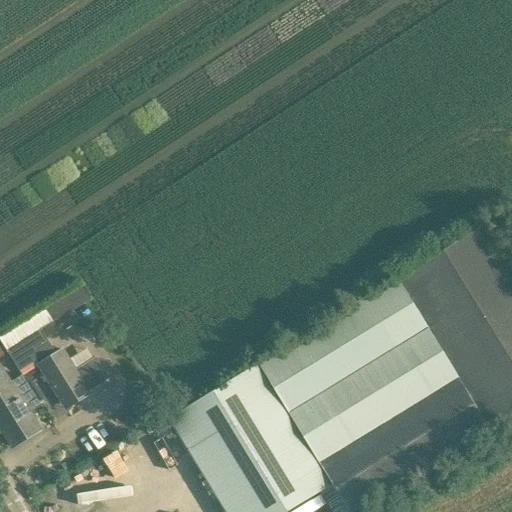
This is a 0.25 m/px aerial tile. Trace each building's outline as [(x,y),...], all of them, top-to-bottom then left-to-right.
[(511,266),(488,227),(173,420),(229,511),(286,511),(332,484),(349,511),(352,511),(511,414),(511,266)] [(54,350),(47,339),(59,331),(52,320),(40,328),(6,349),(20,371),(54,350)] [(63,351),(57,355),(39,365),(62,402),(73,404),(91,394),(89,392),(109,380),(96,358),(76,371),(63,351)] [(23,376),(10,384),(0,367),(0,425),(14,447),(27,438),(24,433),(37,425),(29,413),(41,405),(23,376)] [(66,463),(58,467),(62,474),(70,470),(66,463)]
